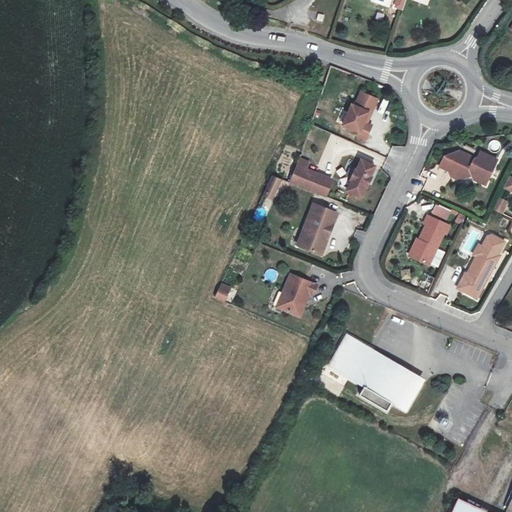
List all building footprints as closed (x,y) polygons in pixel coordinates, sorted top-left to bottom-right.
[(390,0),(388,7),(396,10),(400,0),(390,0)] [(380,99),(361,91),(355,104),(352,103),(342,126),(358,133),(356,137),(366,142),(374,125),(369,123),(380,99)] [(335,121),(341,124),(346,114),(340,111),(335,121)] [(485,188),(497,163),(480,155),(477,160),(474,161),(458,153),(443,159),(439,169),(447,173),(449,169),(453,171),(456,177),(464,181),(469,179),(471,179),(472,183),(485,188)] [(374,169),(360,162),(356,172),(354,171),(349,181),(350,182),(345,192),(359,198),(363,188),(365,189),(370,179),(369,178),(374,169)] [(332,175),(298,163),(289,187),(325,200),(332,175)] [(277,202),(285,180),(271,175),(263,196),(277,202)] [(511,183),(506,180),(501,190),(511,195),(511,183)] [(493,210),(503,214),(509,202),(498,197),(493,210)] [(447,220),(452,210),(435,203),(431,213),(447,220)] [(336,216),(313,207),(303,233),(307,235),(301,250),(320,258),(326,242),(323,241),(329,225),(332,226),(336,216)] [(449,228),(426,218),(423,227),(425,227),(417,246),(415,250),(412,250),(413,260),(428,267),(437,248),(442,235),(445,236),(449,228)] [(332,226),(329,225),(323,241),(326,242),(332,226)] [(307,235),(303,233),(296,248),(301,250),(307,235)] [(499,259),(478,248),(473,257),(476,259),(466,277),(464,275),(456,290),(475,300),(484,286),(499,259)] [(265,277),(272,282),(277,273),(270,269),(265,277)] [(346,291),(359,291),(358,271),(342,272),(342,281),(345,281),(346,291)] [(287,279),(277,305),(279,306),(276,313),(297,321),(306,297),(310,299),(314,289),(287,279)] [(215,299),(227,302),(232,286),(220,283),(215,299)] [(365,346),(347,336),(343,343),(338,346),(336,348),(334,352),(333,356),(333,358),(333,363),(329,368),(362,386),(357,394),(384,410),(389,402),(403,410),(419,381),(391,365),(389,368),(381,363),(382,360),(378,353),(372,349),(369,351),(365,349),(365,346)] [(511,511),(511,490),(502,511),(483,511),(456,499),(449,511),(511,511)]
